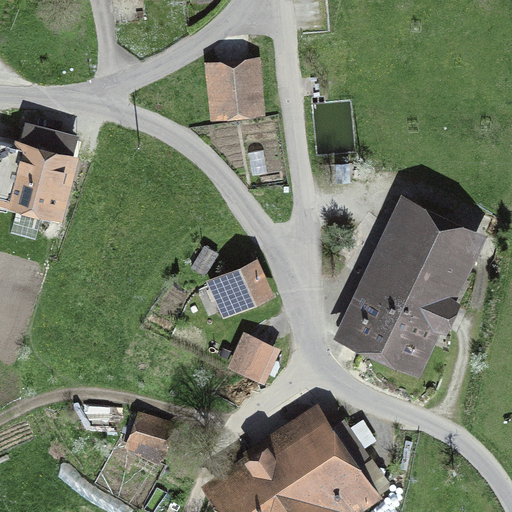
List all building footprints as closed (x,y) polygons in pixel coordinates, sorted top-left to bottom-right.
[(258,57),(201,62),(206,122),(263,117),(258,57)] [(71,156),(6,138),(0,157),(0,207),(52,222),(71,156)] [(387,195),(324,340),(418,381),(482,236),(387,195)] [(254,258),(202,281),(219,319),(271,297),(254,258)] [(278,352),(240,335),(224,370),(262,387),(278,352)] [(331,424),(321,410),(264,449),(258,440),(233,457),(238,465),(202,490),(217,511),(369,511),(383,503),(377,494),(379,475),(340,418),(331,424)] [(144,417),(129,448),(157,461),(171,430),(144,417)]
